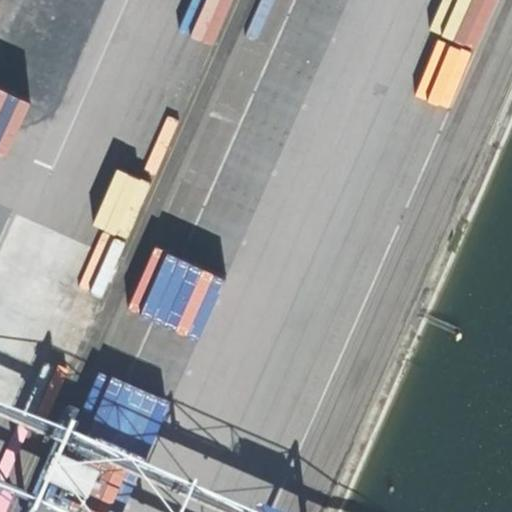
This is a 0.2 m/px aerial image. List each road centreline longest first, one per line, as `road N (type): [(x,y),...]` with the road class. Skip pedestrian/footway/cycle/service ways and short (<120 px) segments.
road 1 (unknown): [(381,0),(153,511)]
road 2 (unknown): [(0,269),(123,0)]
